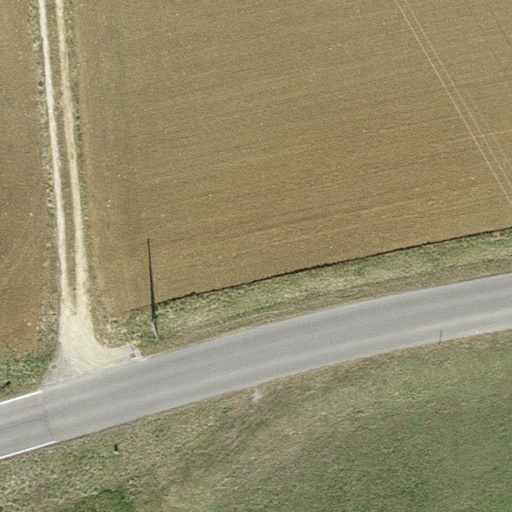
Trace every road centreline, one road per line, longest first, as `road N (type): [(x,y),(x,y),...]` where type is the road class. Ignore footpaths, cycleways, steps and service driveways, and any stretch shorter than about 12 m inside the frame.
road 1 (tertiary): [(511,316),(0,431)]
road 2 (track): [(57,0),(98,405)]
